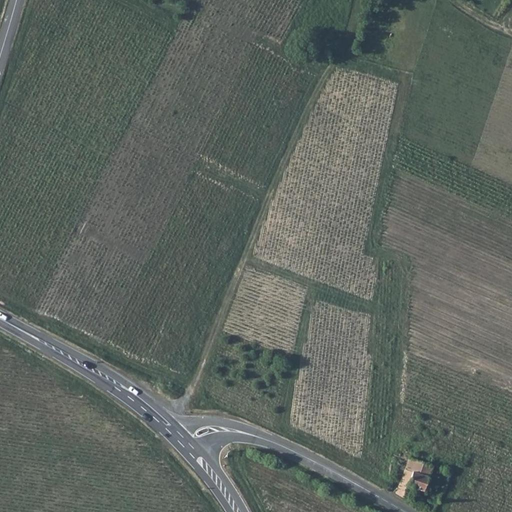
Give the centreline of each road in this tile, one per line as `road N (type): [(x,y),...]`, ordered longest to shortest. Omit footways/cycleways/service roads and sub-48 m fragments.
road 1 (track): [(354,0),(174,414),(173,432)]
road 2 (secondary): [(0,319),(83,364),(173,432)]
road 3 (tertiary): [(257,436),(404,511)]
